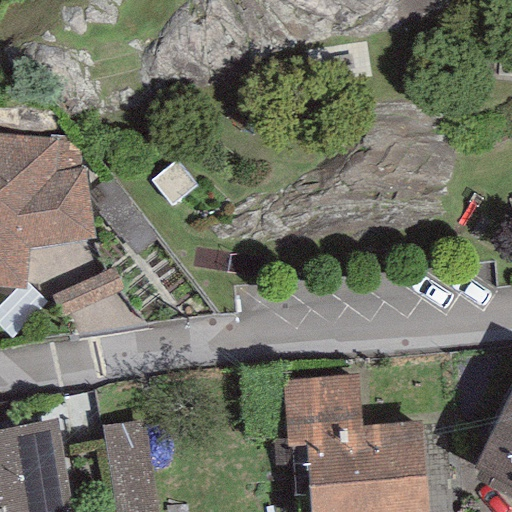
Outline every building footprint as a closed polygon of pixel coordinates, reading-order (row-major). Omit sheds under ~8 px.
[(0,288),(25,291),(31,248),(96,240),(76,134),(47,133),(47,139),(0,134),(0,288)] [(511,370),(463,468),(511,492),(511,370)] [(347,380),(272,385),(276,449),(297,448),(300,511),(413,511),(408,427),(350,431),(347,380)] [(54,420),(0,429),(0,511),(66,511),(66,508),(70,507),(54,420)] [(162,511),(158,422),(116,424),(121,511),(162,511)]
